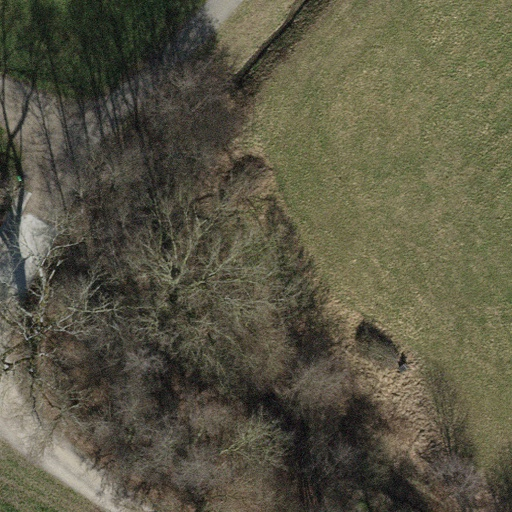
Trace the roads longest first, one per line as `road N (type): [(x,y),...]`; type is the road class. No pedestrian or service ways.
road 1 (track): [(224,0),(78,131)]
road 2 (track): [(78,131),(63,183),(0,297)]
road 3 (track): [(0,393),(132,511)]
